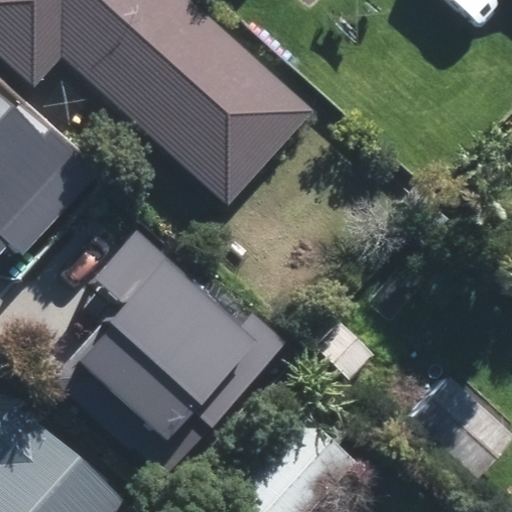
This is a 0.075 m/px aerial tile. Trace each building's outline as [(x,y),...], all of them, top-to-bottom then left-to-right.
[(0,0),(0,68),(24,92),(55,60),(220,209),(305,112),(180,0),(0,0)] [(0,250),(4,247),(16,258),(92,178),(14,106),(6,115),(0,108),(0,250)] [(39,356),(159,464),(281,329),(243,295),(233,306),(133,216),(85,269),(103,285),(39,356)] [(0,511),(114,511),(118,508),(9,407),(0,416),(0,511)] [(301,415),(223,500),(235,511),(305,511),(351,461),(301,415)]
